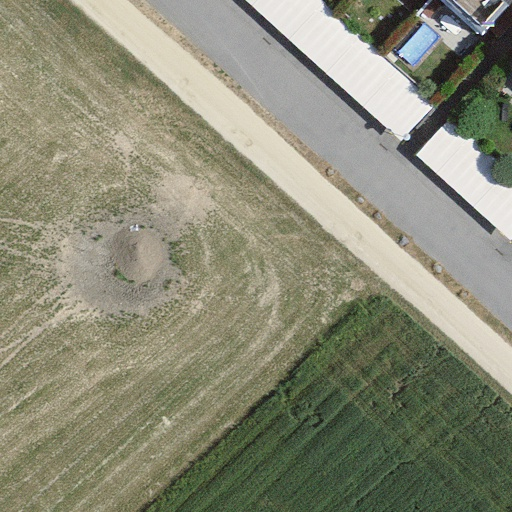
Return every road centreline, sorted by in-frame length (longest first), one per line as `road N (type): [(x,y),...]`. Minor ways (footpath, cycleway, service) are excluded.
road 1 (track): [(95,0),(511,372)]
road 2 (residential): [(179,0),(511,297)]
